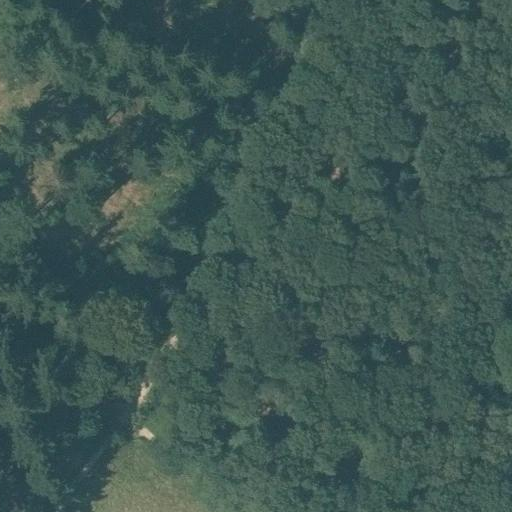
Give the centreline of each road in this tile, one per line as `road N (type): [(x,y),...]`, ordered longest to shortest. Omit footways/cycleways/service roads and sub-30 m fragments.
road 1 (track): [(342,0),(128,413)]
road 2 (track): [(128,413),(56,511)]
